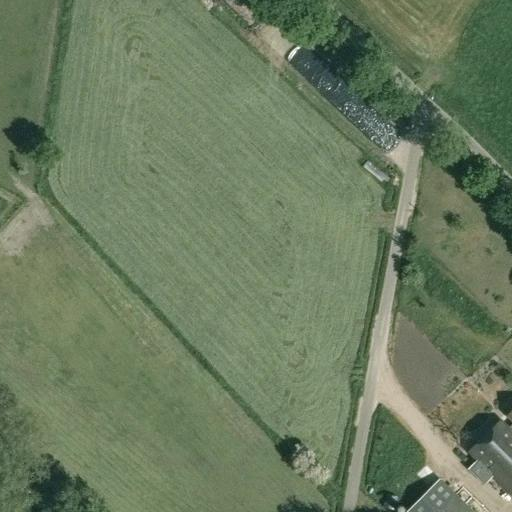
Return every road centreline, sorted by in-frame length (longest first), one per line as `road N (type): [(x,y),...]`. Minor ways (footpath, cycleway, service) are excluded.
road 1 (unclassified): [(345,511),(418,108)]
road 2 (unclassified): [(418,108),(305,0)]
road 3 (unclassified): [(511,197),(418,108)]
